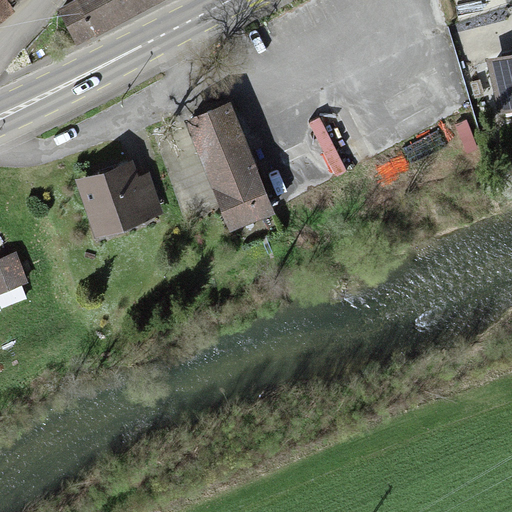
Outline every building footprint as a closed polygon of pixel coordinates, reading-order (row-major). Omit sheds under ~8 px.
[(0,0),(0,17),(12,6),(6,0),(0,0)] [(76,0),(77,1),(59,11),(73,40),(150,0),(76,0)] [(511,106),(511,57),(489,63),(499,110),(511,106)] [(276,204),(232,92),(184,111),(228,223),(276,204)] [(132,154),(75,173),(95,234),(163,211),(149,168),(138,171),(132,154)] [(16,248),(0,254),(0,300),(2,305),(25,295),(20,282),(28,279),(16,248)]
